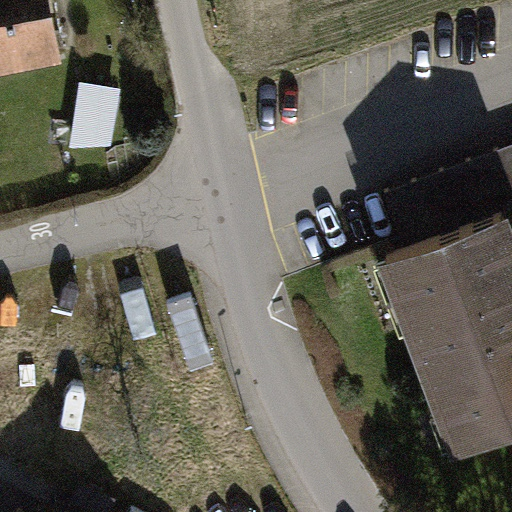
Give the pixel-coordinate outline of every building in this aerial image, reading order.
[(53,0),(0,0),(0,69),(65,57),(53,0)] [(118,142),(126,84),(77,77),(68,135),(118,142)] [(511,142),(384,191),(405,247),(510,207),(511,206),(511,142)] [(405,247),(377,255),(449,452),(511,429),(511,213),(510,207),(405,247)] [(46,511),(23,498),(13,511),(46,511)]
